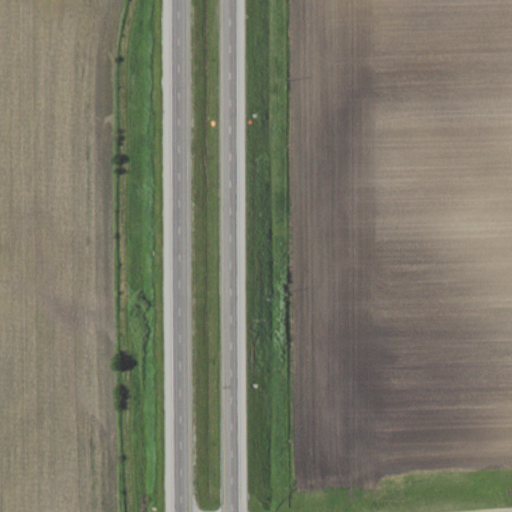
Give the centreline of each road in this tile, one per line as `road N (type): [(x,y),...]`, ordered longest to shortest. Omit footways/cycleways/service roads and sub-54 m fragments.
road 1 (trunk): [(236,511),(234,0)]
road 2 (trunk): [(182,0),(184,511)]
